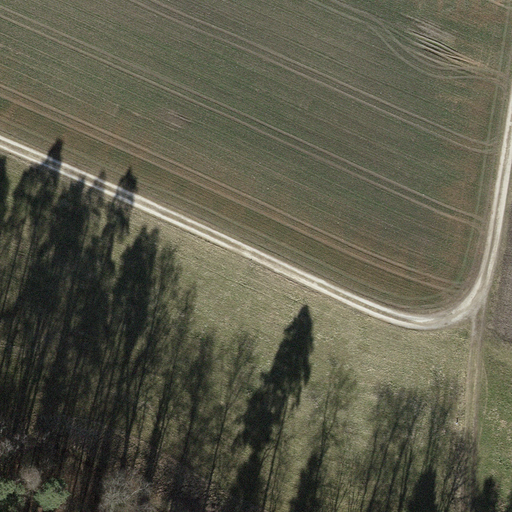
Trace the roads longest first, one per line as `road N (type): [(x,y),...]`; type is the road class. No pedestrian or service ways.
road 1 (track): [(478,299),(438,325),(397,320),(0,142)]
road 2 (track): [(478,299),(462,511)]
road 3 (track): [(511,126),(478,299)]
road 4 (track): [(151,511),(49,447),(0,432)]
